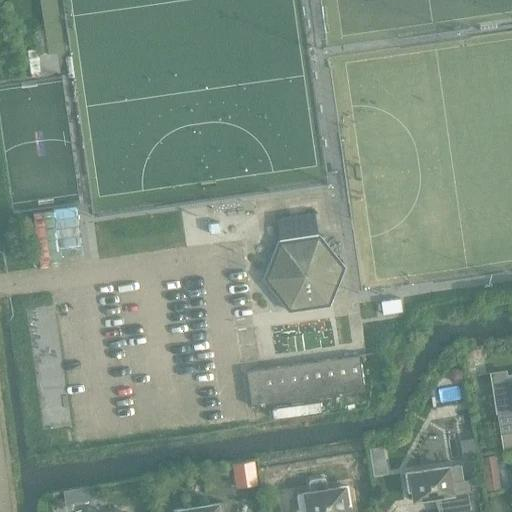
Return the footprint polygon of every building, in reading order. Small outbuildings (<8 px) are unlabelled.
[(60,51),(53,0),(39,0),(47,53),(60,51)] [(85,255),(78,204),(34,210),(41,260),(85,255)] [(328,305),(343,267),(318,236),(279,242),(264,279),(289,311),(328,305)] [(401,299),(382,301),(383,314),(403,311),(401,299)] [(251,406),(254,405),(363,390),(358,356),(246,372),(251,406)] [(451,368),(448,373),(449,378),(453,381),(459,381),(462,376),(461,371),(457,367),(451,368)] [(491,372),(494,388),(501,435),(511,433),(511,375),(507,376),(506,370),(491,372)] [(381,445),(369,447),(371,459),(377,458),(382,451),(381,445)] [(496,454),(481,457),(484,479),(499,477),(496,454)] [(253,458),(232,461),(234,471),(241,470),(244,485),(257,483),(253,458)] [(463,511),(475,510),(474,504),(470,479),(450,482),(447,467),(404,474),(407,493),(412,492),(414,500),(440,495),(443,511),(463,511)] [(293,511),(346,511),(345,506),(350,505),(347,487),(327,490),(326,480),(323,478),(311,480),(309,483),(310,492),(297,495),(299,510),(293,511)] [(73,487),(62,489),(64,503),(76,501),(73,487)] [(225,511),(224,503),(173,511),(225,511)]
